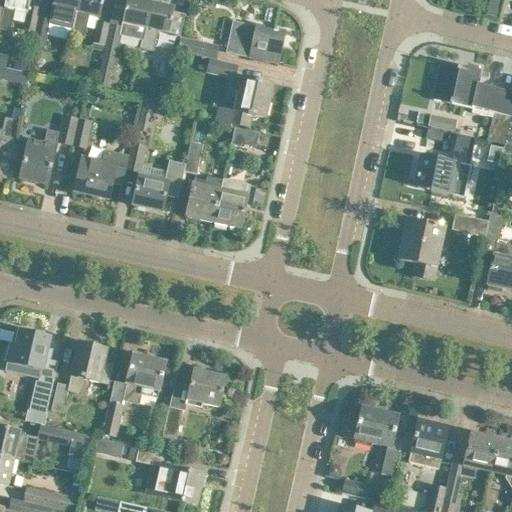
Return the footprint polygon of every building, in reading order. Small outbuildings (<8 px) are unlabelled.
[(5,0),(0,25),(0,30),(9,32),(11,24),(14,12),(25,15),(27,6),(29,7),(30,2),(30,0),(5,0)] [(40,9),(38,19),(49,22),(73,27),(78,0),(54,0),(54,1),(47,0),(42,0),(40,9)] [(100,18),(103,0),(78,0),(73,27),(71,35),(84,38),(89,16),(100,18)] [(142,42),(151,4),(134,0),(127,0),(122,24),(124,24),(123,28),(109,25),(103,52),(100,67),(113,70),(121,37),(142,42)] [(142,42),(139,50),(153,54),(155,44),(152,43),(156,31),(169,34),(174,12),(175,9),(160,6),(161,0),(151,0),(151,4),(142,42)] [(38,19),(40,9),(29,7),(27,6),(25,15),(23,31),(34,33),(35,33),(38,19)] [(44,47),(49,22),(38,19),(35,33),(34,33),(32,45),(44,47)] [(103,52),(109,25),(97,22),(91,49),(103,52)] [(233,23),(230,36),(226,54),(278,65),(281,49),(280,49),(283,34),(277,32),(277,30),(274,30),(274,31),(233,23)] [(219,48),(206,45),(179,39),(176,52),(216,61),(219,48)] [(209,62),(207,74),(233,80),(236,68),(209,62)] [(433,101),(452,105),(480,111),(479,117),(492,119),(487,143),(504,147),(511,115),(511,108),(511,93),(476,85),(479,72),(441,64),(440,66),(444,66),(437,100),(433,99),(433,101)] [(266,119),(273,86),(242,79),(239,93),(236,93),(232,111),(217,108),(213,125),(232,129),(233,125),(249,129),(251,117),(253,118),(253,116),(266,119)] [(148,115),(161,117),(163,108),(142,104),(136,132),(145,134),(148,115)] [(0,163),(6,165),(19,109),(14,108),(6,112),(2,130),(0,129),(0,163)] [(427,115),(418,113),(416,124),(425,126),(427,115)] [(511,114),(511,115),(504,147),(503,155),(511,156),(511,114)] [(47,187),(55,153),(57,142),(72,146),(78,121),(64,118),(60,134),(46,130),(42,150),(17,145),(13,162),(23,164),(19,181),(47,187)] [(91,124),(78,121),(72,146),(86,149),(91,124)] [(235,129),(231,146),(243,149),(244,144),(257,147),(259,137),(247,134),(247,132),(235,129)] [(421,158),(414,187),(431,191),(431,192),(464,199),(470,169),(485,172),(489,154),(491,144),(487,143),(458,137),(452,163),(448,162),(447,163),(421,158)] [(190,144),(185,166),(183,173),(196,176),(203,146),(190,144)] [(130,157),(127,170),(140,173),(145,149),(132,146),(130,157)] [(124,170),(127,170),(130,157),(104,151),(101,163),(82,159),(74,193),(108,201),(112,185),(121,187),(124,170)] [(177,199),(183,173),(185,166),(169,162),(167,172),(164,182),(139,177),(139,178),(132,206),(162,213),(165,197),(177,199)] [(194,180),(185,218),(213,224),(220,192),(222,183),(205,180),(205,183),(194,180)] [(240,231),(250,186),(222,180),(222,183),(220,192),(213,224),(240,231)] [(267,192),(256,190),(253,204),(264,207),(267,192)] [(511,247),(495,243),(496,240),(498,240),(503,217),(489,214),(488,223),(485,238),(480,259),(492,262),(486,286),(488,287),(487,291),(501,294),(502,290),(511,292),(511,247)] [(485,238),(488,223),(455,215),(451,231),(485,238)] [(399,260),(399,261),(415,265),(412,277),(432,282),(444,229),(407,221),(404,238),(398,241),(395,256),(399,260)] [(7,364),(4,374),(40,382),(42,372),(50,339),(20,332),(16,348),(11,346),(7,364)] [(106,351),(78,345),(68,388),(57,385),(51,411),(63,414),(68,392),(77,394),(83,381),(107,386),(106,390),(108,390),(113,366),(103,363),(106,351)] [(157,400),(165,364),(133,357),(126,385),(127,386),(123,403),(139,406),(141,397),(157,400)] [(194,371),(190,388),(186,406),(201,409),(202,405),(218,409),(225,379),(194,371)] [(52,386),(40,383),(38,382),(31,411),(27,410),(24,422),(43,426),(52,386)] [(108,404),(102,435),(115,438),(122,407),(123,403),(127,386),(126,385),(114,383),(109,405),(108,404)] [(162,438),(159,453),(171,456),(175,440),(175,441),(182,412),(169,409),(162,438)] [(403,448),(406,434),(394,431),(398,418),(362,409),(354,440),(391,449),(389,455),(387,454),(382,476),(396,479),(403,448)] [(406,434),(403,448),(411,450),(409,460),(439,467),(448,429),(418,422),(414,436),(406,434)] [(32,464),(38,441),(70,448),(68,455),(86,459),(91,438),(40,427),(38,438),(25,436),(25,435),(0,428),(0,457),(13,460),(32,464)] [(473,479),(475,469),(490,472),(498,441),(470,435),(464,464),(451,461),(445,492),(440,511),(459,511),(463,497),(458,495),(461,477),(473,479)] [(511,511),(511,444),(498,441),(490,472),(507,476),(506,479),(511,489),(511,500),(509,511),(484,511),(481,511),(480,511),(511,511)] [(138,448),(134,463),(154,467),(168,470),(168,469),(171,456),(159,453),(138,448)] [(229,460),(227,456),(222,454),(218,457),(217,461),(219,466),(224,467),(228,465),(229,460)] [(10,474),(13,460),(0,457),(0,486),(13,489),(16,475),(10,474)] [(154,467),(147,495),(159,497),(196,506),(203,477),(174,470),(168,469),(168,470),(154,467)] [(367,500),(370,487),(344,481),(341,495),(367,500)] [(440,511),(445,492),(431,488),(425,511),(440,511)] [(71,511),(74,500),(59,497),(27,489),(24,502),(37,505),(68,511),(71,511)] [(0,511),(68,511),(37,505),(37,507),(11,501),(9,511),(0,509),(0,511)] [(87,503),(85,511),(97,511),(99,505),(87,503)] [(416,511),(385,505),(376,503),(373,511),(359,511),(339,507),(337,511),(416,511)]
